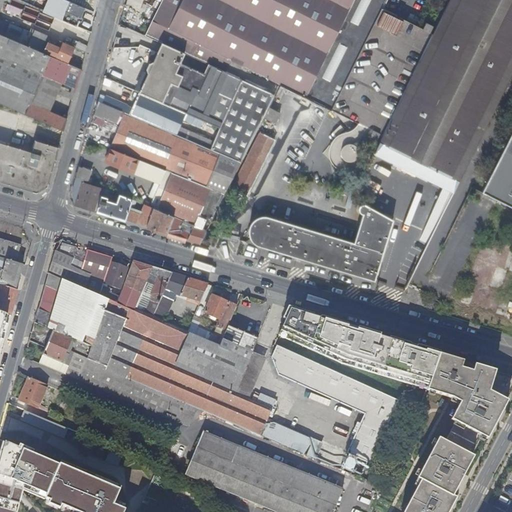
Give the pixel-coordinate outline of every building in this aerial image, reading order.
[(74,47),(64,43),(57,40),(54,47),(47,43),(48,41),(0,20),(0,7),(3,0),(0,0),(0,56),(40,74),(48,56),(66,64),(74,47)] [(84,16),(86,9),(65,0),(48,0),(43,12),(75,26),(81,14),(84,16)] [(367,128),(418,26),(382,8),(385,0),(161,0),(145,34),(161,42),(245,80),(251,68),(367,128)] [(511,0),(448,0),(374,151),(452,191),(511,68),(511,0)] [(421,27),(418,26),(367,128),(370,130),(368,136),(375,140),(378,134),(380,134),(431,32),(429,31),(432,25),(424,21),(421,27)] [(87,46),(67,37),(64,43),(74,47),(85,52),(87,46)] [(274,94),(245,80),(161,42),(152,62),(149,62),(146,69),(147,71),(143,70),(135,89),(139,91),(185,111),(219,126),(250,140),(263,115),(268,106),(274,94)] [(59,118),(46,112),(28,104),(40,74),(0,56),(0,103),(62,131),(68,112),(65,110),(59,118)] [(60,82),(69,65),(66,64),(48,56),(40,74),(60,82)] [(69,65),(60,82),(74,88),(80,69),(69,65)] [(133,87),(137,77),(130,73),(125,84),(133,87)] [(55,93),(60,82),(40,74),(28,104),(46,112),(55,93)] [(74,88),(60,82),(55,93),(71,100),(74,88)] [(185,111),(139,91),(133,106),(129,114),(175,134),(185,111)] [(104,94),(101,101),(122,111),(126,103),(104,94)] [(172,172),(224,192),(240,161),(209,149),(175,134),(129,114),(122,111),(101,101),(96,99),(92,112),(119,124),(109,147),(110,147),(172,172)] [(129,114),(133,106),(126,103),(122,111),(129,114)] [(279,112),(268,106),(263,115),(274,122),(279,112)] [(209,149),(219,126),(185,111),(175,134),(209,149)] [(209,149),(240,161),(250,140),(219,126),(209,149)] [(511,127),(481,189),(511,204),(511,127)] [(273,138),(259,131),(232,187),(246,194),(273,138)] [(0,182),(35,193),(46,188),(57,148),(54,147),(55,144),(44,141),(43,144),(35,141),(31,153),(0,143),(0,182)] [(167,182),(172,172),(110,147),(109,147),(105,157),(154,177),(159,179),(167,182)] [(78,165),(75,174),(86,178),(90,169),(78,165)] [(205,217),(210,219),(224,192),(172,172),(167,182),(158,202),(156,207),(193,222),(198,213),(205,217)] [(70,193),(74,205),(124,220),(128,209),(132,200),(118,194),(115,206),(106,203),(107,198),(106,198),(109,190),(75,177),(70,193)] [(159,179),(154,177),(148,192),(153,194),(159,179)] [(159,179),(153,194),(151,199),(158,202),(167,182),(159,179)] [(366,200),(383,208),(387,201),(369,192),(366,200)] [(124,220),(145,226),(150,215),(152,208),(146,206),(143,214),(131,210),(134,201),(132,200),(128,209),(124,220)] [(382,211),(383,208),(366,200),(365,202),(361,202),(358,205),(357,207),(357,209),(359,211),(361,213),(353,241),(263,214),(258,215),(253,216),(247,222),(246,227),(246,233),(248,238),(252,243),(259,245),(373,280),(392,216),(382,211)] [(150,215),(145,226),(167,232),(173,217),(152,208),(150,215)] [(193,222),(202,226),(205,217),(198,213),(193,222)] [(193,225),(173,217),(167,232),(187,239),(193,225)] [(206,230),(193,225),(187,239),(199,242),(205,231),(206,230)] [(205,231),(199,242),(217,234),(205,231)] [(20,246),(0,239),(0,258),(15,263),(20,246)] [(76,247),(62,243),(60,251),(73,255),(76,247)] [(55,251),(48,274),(100,297),(102,288),(106,278),(109,269),(106,268),(109,258),(87,251),(82,267),(95,271),(93,278),(95,279),(95,282),(88,280),(89,276),(69,267),(72,259),(55,251)] [(0,285),(15,290),(22,265),(15,263),(0,258),(0,285)] [(48,274),(34,323),(52,331),(91,347),(86,361),(106,369),(129,310),(133,312),(135,309),(146,281),(152,268),(132,262),(126,279),(124,285),(117,304),(110,301),(100,297),(48,274)] [(127,269),(111,263),(109,269),(106,278),(124,285),(126,279),(124,278),(127,269)] [(144,312),(135,309),(133,312),(129,310),(106,369),(125,378),(153,316),(172,274),(171,274),(152,268),(146,281),(154,284),(150,293),(150,298),(144,312)] [(207,285),(172,274),(153,316),(187,332),(190,325),(183,322),(180,320),(181,319),(176,316),(175,318),(169,315),(170,312),(170,303),(174,293),(179,295),(178,299),(182,300),(183,297),(186,298),(185,301),(189,302),(189,303),(191,304),(192,303),(197,304),(198,301),(200,302),(207,285)] [(112,296),(110,301),(117,304),(124,285),(106,278),(102,288),(111,291),(110,295),(112,296)] [(154,284),(146,281),(135,309),(144,312),(150,298),(150,293),(154,284)] [(11,316),(17,291),(15,290),(0,285),(0,312),(7,315),(9,315),(11,316)] [(111,291),(102,288),(100,297),(110,301),(112,296),(110,295),(111,291)] [(216,326),(226,331),(228,326),(236,307),(212,296),(204,313),(219,320),(216,326)] [(426,390),(437,354),(289,309),(278,334),(340,362),(426,390)] [(7,315),(0,312),(0,347),(9,315),(7,315)] [(183,322),(190,325),(195,315),(188,312),(183,322)] [(153,316),(125,378),(185,404),(204,412),(211,415),(259,435),(259,434),(267,419),(272,408),(256,401),(251,399),(243,395),(235,392),(185,371),(191,358),(186,356),(189,349),(186,348),(182,354),(180,353),(190,333),(187,332),(153,316)] [(236,330),(228,326),(226,331),(221,342),(219,346),(249,359),(252,352),(257,339),(236,330)] [(51,358),(181,414),(185,404),(125,378),(106,369),(86,361),(91,347),(52,331),(42,355),(51,358)] [(235,392),(249,359),(219,346),(207,341),(190,333),(180,353),(182,354),(186,348),(189,349),(186,356),(191,358),(185,371),(235,392)] [(209,337),(207,341),(219,346),(221,342),(209,337)] [(384,400),(386,395),(363,385),(346,377),(311,361),(277,345),(271,357),(308,374),(303,385),(376,418),(384,400)] [(268,359),(252,352),(249,359),(257,363),(265,367),(268,359)] [(461,361),(437,354),(426,390),(425,390),(450,398),(459,402),(449,420),(454,422),(444,441),(437,438),(430,451),(437,455),(430,467),(423,463),(416,478),(419,480),(411,496),(414,497),(410,505),(407,503),(402,511),(446,511),(455,497),(451,495),(471,456),(470,455),(480,436),(485,439),(506,401),(505,400),(511,387),(511,376),(461,362),(461,361)] [(51,358),(42,355),(38,364),(47,368),(51,358)] [(51,358),(47,368),(177,423),(180,416),(181,414),(51,358)] [(249,359),(235,392),(243,395),(257,363),(249,359)] [(243,395),(251,399),(265,367),(257,363),(243,395)] [(27,405),(24,411),(39,417),(42,411),(43,411),(45,407),(39,405),(47,385),(28,377),(18,401),(27,405)] [(375,419),(376,418),(303,385),(303,386),(375,419)] [(65,398),(67,393),(55,389),(53,394),(65,398)] [(256,401),(272,408),(276,400),(259,393),(256,401)] [(386,395),(384,400),(394,404),(396,400),(386,395)] [(190,420),(204,412),(185,404),(181,414),(180,416),(190,420)] [(267,419),(271,420),(273,421),(277,410),(272,408),(267,419)] [(267,419),(259,434),(355,475),(362,460),(273,421),(271,420),(267,419)] [(204,431),(196,448),(335,506),(342,489),(204,431)] [(175,472),(186,444),(172,438),(160,466),(175,472)] [(119,491),(5,443),(0,470),(0,511),(126,511),(114,506),(119,491)] [(107,461),(119,466),(125,454),(113,448),(107,461)] [(276,511),(332,511),(335,506),(196,448),(185,474),(276,511)] [(128,504),(131,498),(121,494),(119,500),(128,504)]
